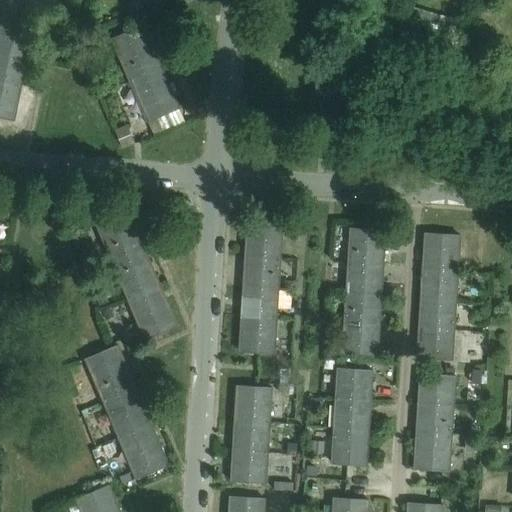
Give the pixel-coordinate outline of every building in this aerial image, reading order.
[(2,0),(0,12),(0,21),(32,28),(38,0),(2,0)] [(32,28),(0,21),(0,51),(26,57),(32,28)] [(113,40),(131,81),(163,68),(145,26),(113,40)] [(26,57),(0,51),(0,82),(20,87),(26,57)] [(163,68),(131,81),(148,122),(180,109),(163,68)] [(347,93),(348,79),(337,78),(337,72),(319,71),(317,95),(336,96),(336,92),(347,93)] [(20,87),(0,82),(0,118),(13,121),(20,87)] [(34,104),(36,95),(26,92),(24,102),(34,104)] [(96,220),(113,262),(145,248),(128,207),(96,220)] [(249,222),(247,258),(281,260),(284,225),(249,222)] [(352,229),(350,266),(384,268),(387,231),(352,229)] [(427,234),(424,270),(459,273),(461,236),(427,234)] [(145,248),(113,262),(129,298),(161,285),(145,248)] [(87,255),(80,258),(85,270),(93,267),(87,255)] [(281,260),(247,258),(245,287),(280,289),(281,260)] [(384,268),(350,266),(348,295),(382,297),(384,268)] [(459,273),(424,270),(422,300),(457,303),(459,273)] [(161,285),(129,298),(146,340),(178,326),(161,285)] [(280,289),(245,287),(243,317),(278,319),(280,289)] [(96,295),(101,306),(108,303),(103,292),(96,295)] [(382,297),(348,295),(346,324),(381,326),(382,297)] [(457,303),(422,300),(421,329),(455,331),(457,303)] [(102,311),(107,323),(114,320),(110,308),(102,311)] [(278,319),(243,317),(241,352),(275,354),(278,319)] [(381,326),(346,324),(344,353),(356,354),(379,356),(381,326)] [(455,331),(421,329),(419,358),(453,361),(455,331)] [(119,346),(87,360),(104,400),(136,386),(119,346)] [(344,353),(344,361),(355,362),(356,354),(344,353)] [(326,361),(325,369),(335,370),(335,362),(326,361)] [(339,369),(337,400),(372,402),(374,371),(339,369)] [(422,374),(420,404),(454,407),(456,377),(422,374)] [(280,384),(279,392),(290,393),(290,385),(280,384)] [(136,386),(104,400),(119,437),(151,423),(136,386)] [(238,387),(236,422),(271,424),(273,389),(238,387)] [(312,399),(311,412),(320,412),(321,399),(312,399)] [(372,402),(337,400),(335,429),(370,432),(372,402)] [(454,407),(420,404),(418,435),(453,437),(454,407)] [(271,424),(236,422),(234,451),(269,454),(271,424)] [(151,423),(119,437),(137,479),(169,466),(151,423)] [(370,432),(335,429),(333,464),(368,466),(370,432)] [(453,437),(418,435),(416,469),(450,472),(453,437)] [(312,442),(311,453),(324,454),(325,443),(312,442)] [(269,454),(234,451),(232,482),(267,484),(269,454)] [(308,466),(307,476),(318,477),(319,467),(308,466)] [(275,482),(275,491),(293,492),(294,483),(275,482)] [(120,511),(110,486),(78,500),(83,511),(120,511)] [(231,498),(230,511),(265,511),(266,500),(231,498)] [(335,499),(333,511),(368,511),(369,501),(335,499)]
